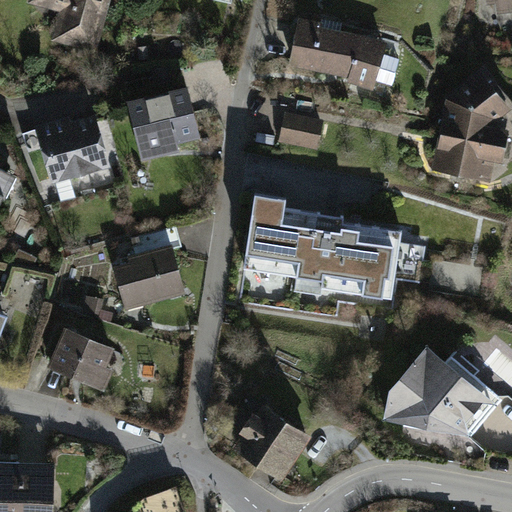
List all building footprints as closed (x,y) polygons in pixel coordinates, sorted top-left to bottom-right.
[(110,0),(48,0),(59,2),(51,35),(101,46),(110,0)] [(511,0),(493,0),(497,24),(511,21),(511,0)] [(387,36),(297,13),(286,54),(377,77),(387,36)] [(511,80),(446,71),(432,178),(498,186),(511,80)] [(185,76),(129,87),(144,159),(200,147),(185,76)] [(88,94),(33,109),(52,181),(108,166),(88,94)] [(324,114),(287,105),(280,134),(317,143),(324,114)] [(0,181),(10,162),(0,156),(0,181)] [(343,230),(344,221),(281,213),(284,207),(241,202),(232,270),(287,277),(286,291),(318,295),(319,288),(357,293),(355,307),(388,311),(398,237),(343,230)] [(112,259),(125,309),(187,293),(173,243),(112,259)] [(0,308),(0,356),(18,316),(0,308)] [(65,321),(45,365),(102,392),(123,347),(65,321)] [(417,336),(385,383),(384,416),(442,422),(467,439),(499,393),(417,336)] [(258,392),(229,444),(284,474),(313,422),(258,392)] [(0,511),(53,511),(54,459),(0,459),(0,511)]
